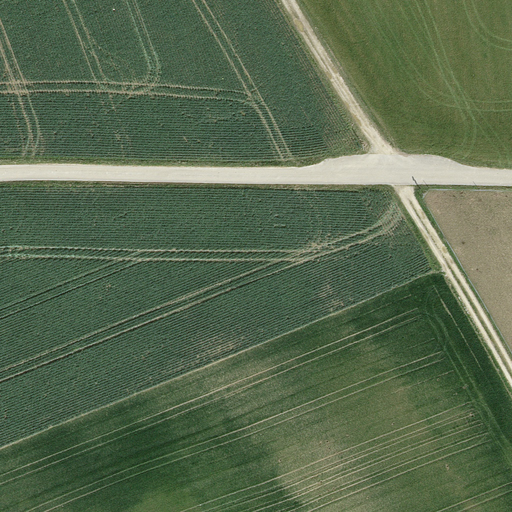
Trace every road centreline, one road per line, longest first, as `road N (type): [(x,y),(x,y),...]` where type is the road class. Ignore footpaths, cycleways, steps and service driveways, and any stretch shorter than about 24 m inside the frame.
road 1 (track): [(0,173),(511,175)]
road 2 (track): [(287,0),(511,378)]
